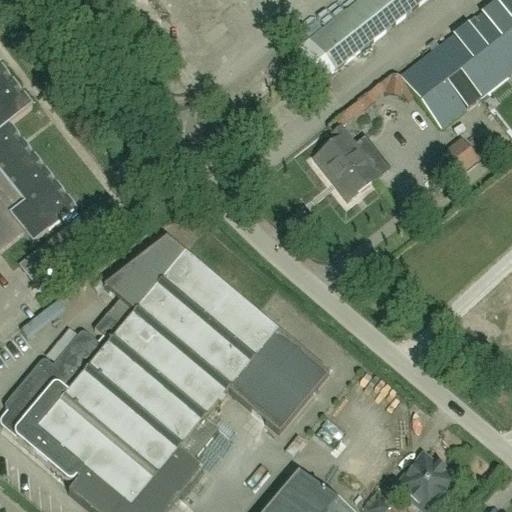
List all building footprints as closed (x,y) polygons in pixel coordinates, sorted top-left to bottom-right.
[(329,75),(425,0),(367,0),(364,3),(362,0),(359,0),(296,49),(305,60),(297,66),(296,74),(312,94),(320,95),(329,88),(329,75)] [(441,131),(511,75),(511,0),(501,0),(401,79),(441,131)] [(0,254),(23,236),(32,247),(75,213),(8,129),(32,110),(0,69),(0,254)] [(347,205),(379,180),(341,131),(333,137),(338,144),(314,163),(347,205)] [(479,165),(462,143),(424,173),(441,195),(479,165)] [(11,417),(1,429),(66,483),(70,485),(74,483),(78,486),(69,496),(88,511),(171,511),(204,474),(192,464),(217,434),(204,422),(227,395),(278,438),(329,378),(278,335),(277,335),(184,258),(166,242),(104,291),(119,303),(112,309),(114,311),(109,317),(108,316),(94,333),(103,340),(98,346),(87,337),(82,336),(78,338),(53,368),(48,364),(44,362),(40,364),(6,405),(4,409),(6,413),(11,417)] [(423,458),(394,492),(418,511),(435,511),(457,486),(444,475),(445,474),(444,473),(443,475),(437,470),(438,468),(437,467),(436,469),(423,458)] [(339,511),(298,477),(268,511),(339,511)] [(388,511),(389,511),(377,502),(368,511),(388,511)]
